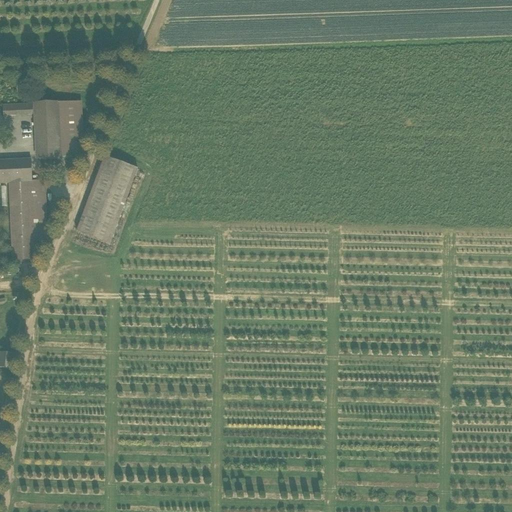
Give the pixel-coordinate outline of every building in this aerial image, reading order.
[(38,116),(41,162),(68,160),(84,159),(81,100),(65,101),(5,105),(5,118),(38,116)] [(76,233),(109,245),(137,169),(104,157),(76,233)] [(0,183),(11,184),(33,183),(33,160),(6,161),(6,164),(0,164),(0,183)] [(47,182),(33,183),(35,244),(48,244),(47,182)] [(35,244),(33,183),(11,184),(13,265),(35,264),(35,244)] [(0,362),(0,368),(10,370),(12,356),(1,355),(0,362)]
